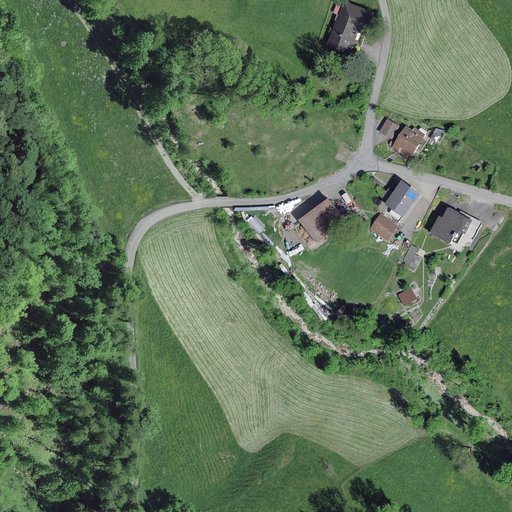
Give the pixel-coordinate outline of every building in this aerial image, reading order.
[(379,14),(347,1),(329,45),(351,54),(352,53),(358,55),(366,36),(370,37),(379,14)] [(402,126),(388,119),(381,132),(394,140),(402,126)] [(428,139),(408,126),(394,148),(413,161),(428,139)] [(427,194),(406,180),(397,192),(391,188),(383,198),(390,203),(389,204),(409,219),(427,194)] [(332,199),(302,220),(318,243),(349,222),(332,199)] [(446,217),(442,215),(433,233),(453,244),(461,231),(467,235),(475,220),(451,207),(446,217)] [(401,227),(382,214),(371,228),(390,242),(401,227)] [(420,249),(412,245),(403,262),(405,263),(404,265),(414,271),(416,268),(417,269),(423,258),(416,255),(420,249)] [(419,299),(412,287),(399,295),(406,307),(419,299)]
